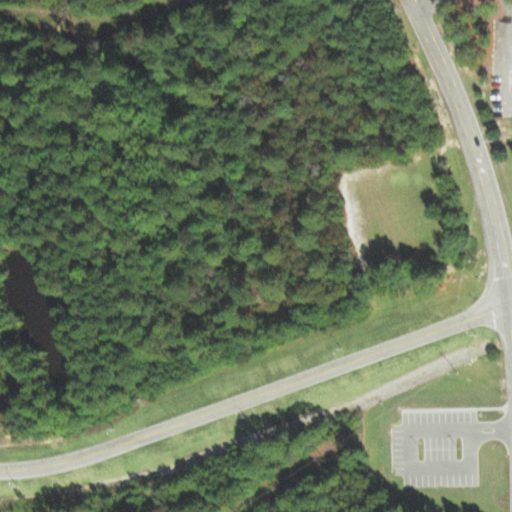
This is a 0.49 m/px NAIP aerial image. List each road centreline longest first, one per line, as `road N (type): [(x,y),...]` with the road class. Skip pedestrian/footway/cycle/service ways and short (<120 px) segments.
road 1 (residential): [(0,470),(107,451),(509,303)]
road 2 (residential): [(511,330),(472,144),(411,0)]
